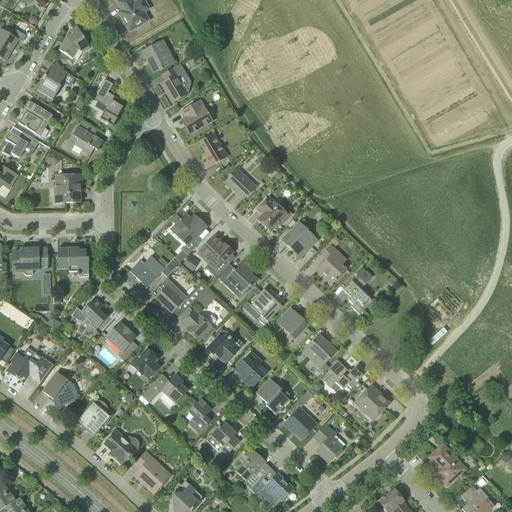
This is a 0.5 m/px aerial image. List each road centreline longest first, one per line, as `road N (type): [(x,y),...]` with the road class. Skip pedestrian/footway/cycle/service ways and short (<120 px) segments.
road 1 (residential): [(382,451),(414,420),(414,395),(210,202),(153,116)]
road 2 (residential): [(331,492),(119,289),(110,276),(107,222)]
road 3 (residential): [(149,511),(0,385)]
road 4 (residential): [(153,116),(86,0)]
road 5 (secondary): [(99,511),(0,429)]
road 6 (residential): [(107,222),(111,170),(153,116)]
